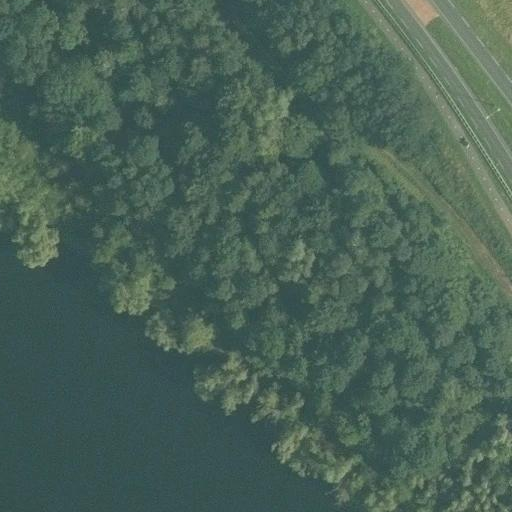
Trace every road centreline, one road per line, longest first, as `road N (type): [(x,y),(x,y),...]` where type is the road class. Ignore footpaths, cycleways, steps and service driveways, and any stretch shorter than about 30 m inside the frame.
road 1 (primary): [(391,0),(511,176)]
road 2 (primary): [(511,100),(435,0)]
